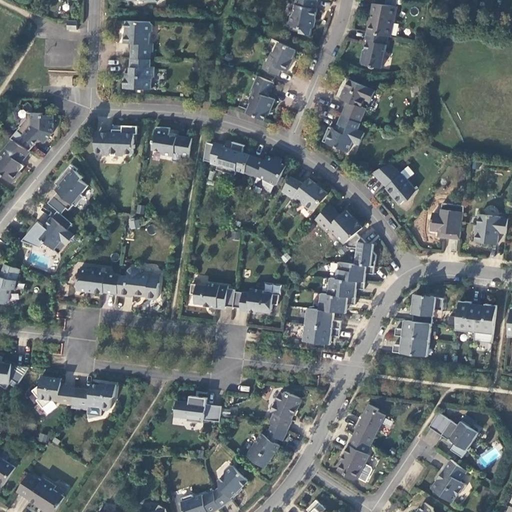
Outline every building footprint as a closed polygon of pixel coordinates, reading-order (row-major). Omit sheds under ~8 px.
[(296,0),(294,14),(291,16),(289,26),(301,28),(301,33),(311,35),(312,29),(315,27),(316,22),(315,21),(318,9),(317,9),(319,0),(316,0),(296,0)] [(389,37),(390,37),(393,22),(394,22),(398,6),(386,5),(373,4),(371,13),(373,14),(372,21),(370,21),(368,32),(369,33),(389,37)] [(78,21),(69,21),(69,30),(78,30),(78,21)] [(125,34),(125,43),(132,44),(131,59),(152,59),(152,52),(154,52),(154,44),(150,44),(150,34),(153,31),(153,25),(150,22),(127,21),(126,34),(125,34)] [(382,69),(389,37),(369,33),(366,48),(364,49),(361,62),(363,64),(382,69)] [(296,50),(278,42),(274,52),(272,52),(267,62),(267,61),(263,69),(278,75),(281,69),(288,72),(291,63),(290,63),(296,50)] [(131,59),(131,74),(125,73),(124,88),(152,89),(152,79),(155,77),(155,67),(152,67),(152,59),(131,59)] [(253,91),(250,101),(251,104),(247,113),(265,120),(270,109),(272,110),(276,100),(269,97),(275,83),(258,76),(252,90),(253,91)] [(372,101),(377,89),(350,78),(342,97),(349,100),(343,114),(361,122),(368,108),(363,106),(366,98),(372,101)] [(21,127),(11,139),(12,139),(14,140),(31,151),(40,140),(41,139),(46,143),(54,134),(54,116),(44,116),(44,113),(27,113),(27,119),(20,127),(21,127)] [(361,122),(343,114),(337,129),(330,126),(324,140),(349,151),(354,141),(360,143),(365,132),(359,129),(361,122)] [(113,133),(97,132),(96,152),(104,152),(103,155),(124,156),(125,153),(134,153),(135,148),(136,148),(136,145),(134,145),(135,134),(138,134),(138,126),(123,125),(123,130),(113,129),(113,133)] [(189,158),(193,138),(177,136),(177,137),(170,135),(171,129),(157,127),(153,149),(164,151),(163,154),(174,156),(173,161),(181,162),(182,157),(189,158)] [(31,151),(14,140),(8,146),(7,145),(0,154),(0,162),(0,163),(0,162),(0,176),(1,177),(5,177),(13,184),(22,173),(21,172),(20,166),(22,164),(32,152),(31,151)] [(212,162),(214,144),(207,142),(204,160),(212,162)] [(225,146),(215,143),(214,144),(212,162),(212,163),(219,166),(218,170),(236,175),(237,170),(246,173),(251,155),(243,153),(245,145),(233,142),(232,149),(224,147),(225,146)] [(259,158),(251,155),(246,173),(251,175),(259,158)] [(275,160),(268,156),(266,161),(259,158),(251,175),(258,178),(255,185),(272,193),(275,186),(278,184),(281,179),(287,166),(281,163),(282,161),(276,158),(275,160)] [(391,163),(374,173),(385,184),(388,181),(390,184),(387,186),(394,194),(394,196),(401,204),(409,197),(410,199),(417,190),(403,173),(402,174),(391,163)] [(58,191),(54,197),(67,208),(70,210),(74,204),(77,206),(85,196),(82,194),(89,185),(82,180),(84,177),(77,171),(79,169),(72,164),(59,179),(59,186),(56,190),(58,191)] [(292,177),(283,191),(294,199),(295,197),(311,210),(315,210),(322,201),(323,202),(328,195),(328,193),(321,187),(320,188),(316,185),(316,184),(309,178),(304,184),(292,177)] [(67,208),(54,197),(49,203),(58,211),(63,214),(67,208)] [(342,215),(331,204),(316,219),(327,230),(329,228),(345,244),(357,233),(363,228),(346,210),(342,215)] [(461,239),(465,208),(453,206),(450,209),(442,208),(442,213),(433,212),(431,230),(439,231),(443,232),(442,236),(461,239)] [(58,211),(53,217),(69,229),(74,224),(63,214),(58,211)] [(506,233),(509,218),(501,217),(501,216),(480,213),(479,225),(478,231),(476,230),(475,240),(498,243),(499,232),(506,233)] [(42,246),(46,242),(60,254),(76,235),(69,229),(53,217),(45,227),(39,223),(24,240),(42,246)] [(357,233),(345,244),(348,248),(357,249),(356,264),(375,266),(377,255),(374,252),(375,244),(366,242),(357,233)] [(337,278),(366,282),(367,273),(374,274),(375,266),(356,264),(339,262),(337,278)] [(21,269),(5,264),(1,277),(0,276),(0,302),(6,304),(9,302),(12,289),(15,289),(17,281),(17,280),(21,269)] [(107,272),(103,271),(103,268),(92,266),(91,270),(80,269),(78,287),(81,290),(104,293),(105,292),(119,294),(121,275),(107,273),(107,272)] [(121,275),(119,294),(118,295),(133,297),(134,293),(147,296),(147,297),(158,299),(160,283),(155,282),(156,274),(141,272),(141,271),(139,268),(132,267),(129,270),(128,276),(121,275)] [(331,278),(329,294),(357,297),(357,289),(365,290),(366,282),(337,278),(331,278)] [(236,292),(236,289),(229,289),(229,286),(208,283),(208,286),(192,284),(191,294),(197,295),(196,302),(206,304),(205,306),(226,309),(227,306),(234,307),(236,292)] [(251,293),(236,292),(234,307),(241,308),(241,311),(258,312),(258,310),(262,311),(272,312),(273,304),(279,305),(280,295),(264,293),(265,291),(252,289),(251,293)] [(322,293),(320,309),(336,311),(347,313),(348,304),(356,305),(357,297),(329,294),(322,293)] [(417,295),(413,321),(433,324),(434,316),(435,316),(436,310),(443,311),(445,298),(417,295)] [(472,302),(461,300),(457,330),(475,332),(479,305),(472,304),(472,302)] [(486,305),(479,305),(475,332),(494,334),(498,305),(486,303),(486,305)] [(308,308),(306,325),(341,329),(342,321),(335,320),(336,311),(320,309),(308,308)] [(431,340),(433,324),(413,321),(407,320),(406,329),(397,328),(396,336),(405,337),(431,340)] [(341,329),(306,325),(304,341),(332,344),(333,335),(340,336),(341,329)] [(429,356),(431,340),(405,337),(404,345),(395,344),(394,352),(429,356)] [(19,384),(30,367),(15,366),(7,360),(5,362),(2,362),(0,361),(0,384),(7,389),(10,384),(13,380),(19,384)] [(61,386),(62,379),(42,376),(41,385),(33,391),(39,398),(37,400),(44,409),(55,401),(59,401),(59,402),(74,404),(76,388),(66,387),(65,391),(61,391),(61,386)] [(13,380),(10,384),(16,388),(19,384),(13,380)] [(91,389),(76,388),(74,404),(89,406),(101,408),(103,410),(109,411),(112,408),(112,399),(115,397),(117,385),(105,383),(105,386),(92,384),(91,389)] [(298,410),(302,401),(301,399),(286,391),(285,393),(281,391),(276,402),(273,403),(271,408),(272,411),(275,412),(270,423),(273,424),(288,431),(294,419),(293,419),(296,414),(294,411),(295,409),(298,410)] [(204,420),(221,421),(223,406),(207,404),(208,397),(191,395),(190,402),(178,400),(177,406),(175,406),(175,411),(176,411),(176,416),(188,418),(188,421),(203,423),(204,420)] [(369,404),(353,434),(370,446),(385,415),(378,412),(379,409),(369,404)] [(101,408),(89,406),(88,415),(89,415),(90,419),(102,416),(103,410),(101,408)] [(439,412),(428,427),(453,443),(454,442),(455,442),(451,449),(462,457),(467,450),(468,451),(470,450),(470,449),(471,447),(470,446),(479,433),(470,427),(470,426),(461,420),(458,425),(439,412)] [(283,440),(288,431),(273,424),(268,437),(263,433),(248,455),(265,468),(281,445),(277,443),(275,441),(277,437),(280,438),(283,440)] [(433,447),(441,435),(431,429),(423,441),(433,447)] [(370,446),(353,434),(340,461),(341,462),(338,470),(346,476),(347,475),(354,480),(358,479),(359,477),(365,464),(370,455),(367,454),(370,446)] [(0,453),(2,451),(0,449),(0,481),(5,485),(16,467),(0,456),(0,453)] [(467,470),(451,459),(437,479),(438,482),(437,482),(432,489),(452,502),(458,493),(459,493),(462,492),(462,491),(467,485),(461,481),(467,470)] [(371,466),(365,464),(359,477),(366,481),(372,469),(371,466)] [(221,488),(215,492),(220,509),(233,500),(241,492),(240,491),(249,481),(234,466),(231,466),(226,470),(226,474),(219,481),(221,488)] [(29,474),(18,492),(42,507),(42,509),(47,511),(55,511),(65,497),(54,490),(56,486),(44,478),(42,482),(29,474)] [(215,492),(214,491),(204,496),(203,495),(194,498),(193,494),(182,498),(183,501),(182,502),(185,511),(183,511),(182,511),(215,511),(220,509),(215,492)] [(326,511),(327,511),(326,511),(323,511),(326,509),(317,500),(307,510),(309,511),(326,511)] [(434,511),(433,508),(425,501),(420,510),(419,509),(416,511),(434,511)]
